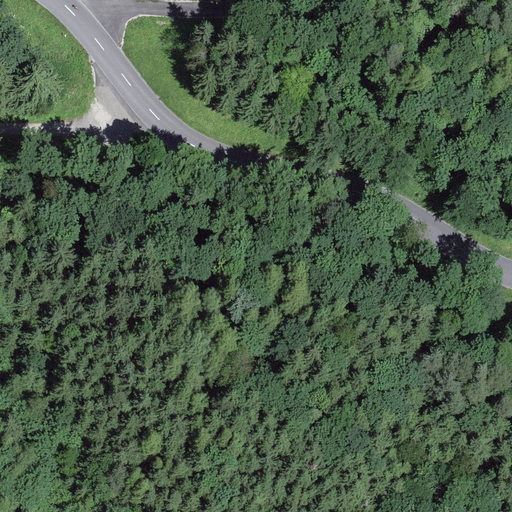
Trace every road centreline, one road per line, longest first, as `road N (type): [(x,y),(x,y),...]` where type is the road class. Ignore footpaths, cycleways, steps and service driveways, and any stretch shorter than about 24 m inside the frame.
road 1 (tertiary): [(82,20),(137,95),(188,141),(224,161),(296,172),(382,203),(511,274)]
road 2 (residential): [(82,20),(232,14),(269,0)]
road 3 (track): [(137,95),(67,137),(0,132)]
